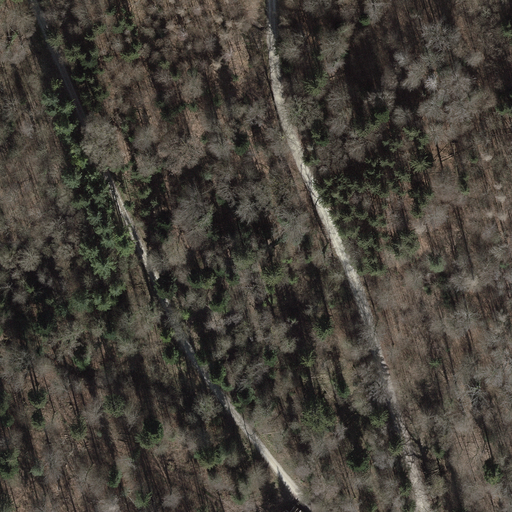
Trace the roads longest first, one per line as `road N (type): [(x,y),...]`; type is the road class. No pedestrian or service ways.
road 1 (track): [(316,511),(188,347),(34,0)]
road 2 (track): [(273,0),(285,118),(358,289),(426,511)]
